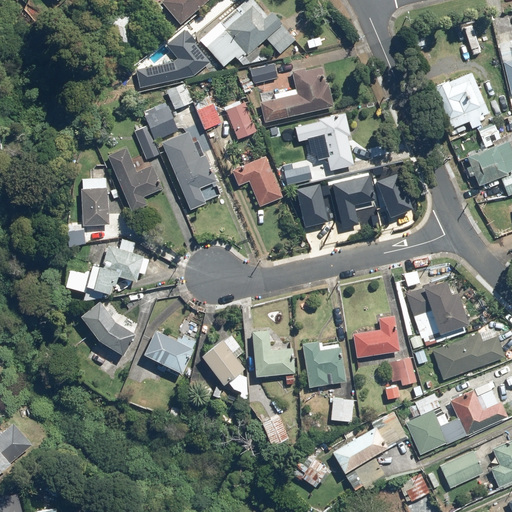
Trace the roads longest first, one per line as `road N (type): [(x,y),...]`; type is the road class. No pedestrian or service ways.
road 1 (residential): [(458,231),(247,285),(208,275)]
road 2 (residential): [(365,1),(458,231)]
